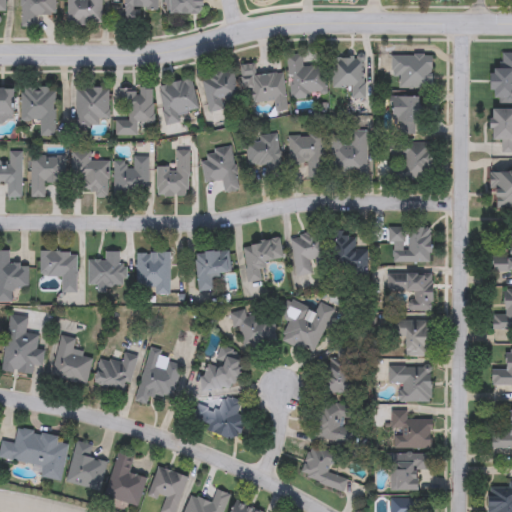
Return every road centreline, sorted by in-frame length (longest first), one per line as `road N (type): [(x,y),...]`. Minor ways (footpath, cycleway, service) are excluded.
road 1 (residential): [(511,22),(322,23),(112,57),(0,52)]
road 2 (residential): [(463,22),(456,511)]
road 3 (residential): [(460,201),(274,205),(210,221),(0,221)]
road 4 (residential): [(0,393),(193,448),(321,511)]
